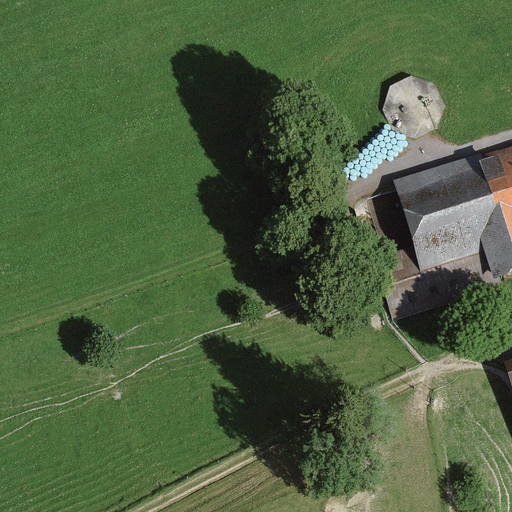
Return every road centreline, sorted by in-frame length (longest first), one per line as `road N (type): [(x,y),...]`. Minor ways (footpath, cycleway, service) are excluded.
road 1 (track): [(0,330),(511,139)]
road 2 (track): [(156,511),(511,336)]
